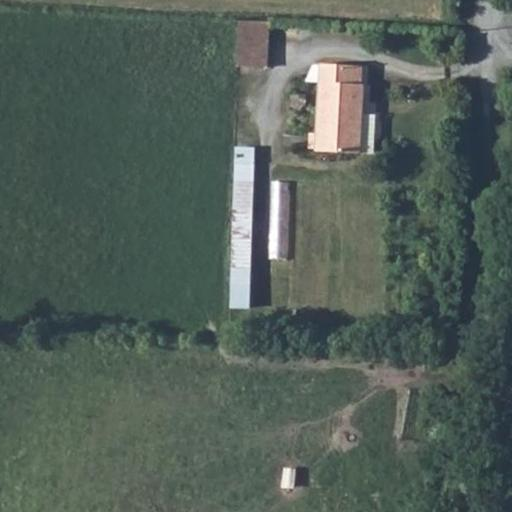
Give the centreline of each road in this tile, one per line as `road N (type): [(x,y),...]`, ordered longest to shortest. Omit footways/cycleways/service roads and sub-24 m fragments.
road 1 (unclassified): [(481,278),(480,0)]
road 2 (track): [(435,511),(481,278)]
